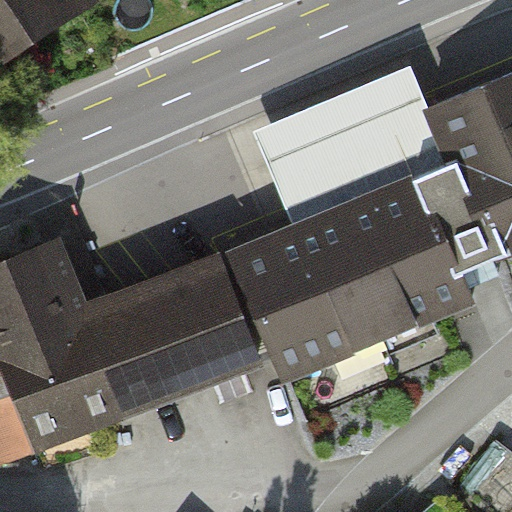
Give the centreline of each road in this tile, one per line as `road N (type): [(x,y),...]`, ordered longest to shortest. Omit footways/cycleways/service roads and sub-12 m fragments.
road 1 (primary): [(0,175),(409,0)]
road 2 (residential): [(511,365),(353,511)]
